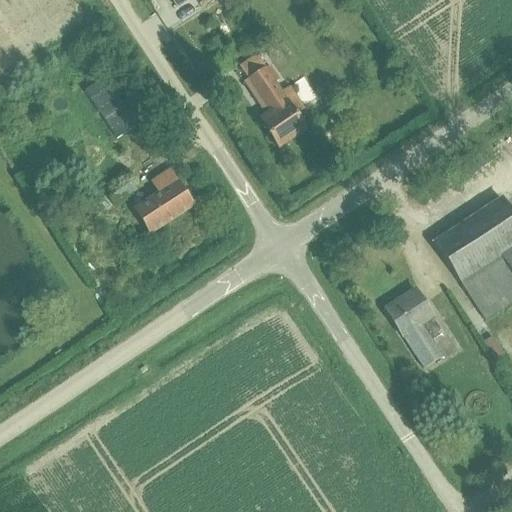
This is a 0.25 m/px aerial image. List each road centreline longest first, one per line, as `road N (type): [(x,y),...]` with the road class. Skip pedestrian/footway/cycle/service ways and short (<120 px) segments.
road 1 (unclassified): [(0,431),(279,244)]
road 2 (unclassified): [(449,500),(279,244)]
road 3 (unclassified): [(279,244),(115,0)]
road 4 (unclassified): [(511,89),(279,244)]
